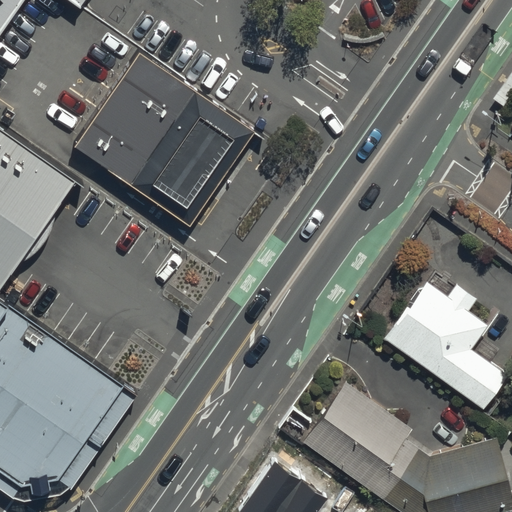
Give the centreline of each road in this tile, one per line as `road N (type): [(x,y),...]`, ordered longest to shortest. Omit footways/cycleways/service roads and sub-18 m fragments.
road 1 (secondary): [(229,364),(235,320),(306,216),(443,21),(478,9)]
road 2 (secondary): [(417,135),(270,344),(229,364)]
road 3 (secondary): [(229,364),(125,511)]
road 4 (secondary): [(478,9),(479,45),(417,135)]
